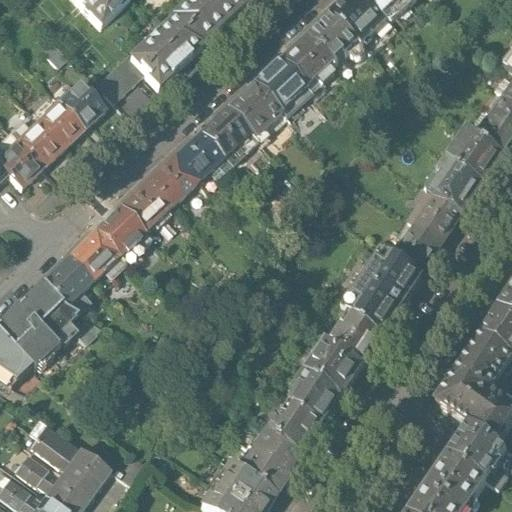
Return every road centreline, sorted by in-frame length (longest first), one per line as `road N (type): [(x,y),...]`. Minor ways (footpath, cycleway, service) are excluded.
road 1 (residential): [(55,246),(311,0)]
road 2 (residential): [(511,221),(313,511)]
